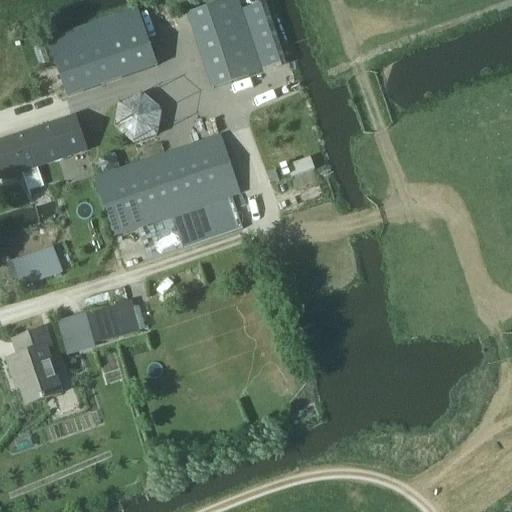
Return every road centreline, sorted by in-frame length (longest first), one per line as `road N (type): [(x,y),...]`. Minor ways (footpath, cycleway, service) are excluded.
road 1 (track): [(0,125),(162,76),(231,112),(266,227),(0,313)]
road 2 (track): [(221,511),(290,481),(356,474),(411,492),(435,511)]
road 3 (track): [(266,227),(350,230),(407,207)]
road 4 (track): [(411,492),(511,419)]
